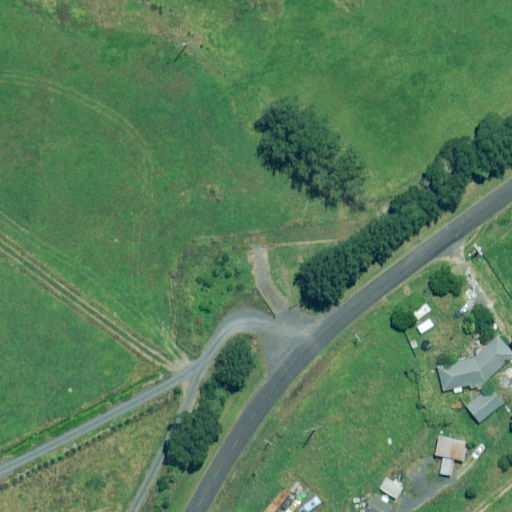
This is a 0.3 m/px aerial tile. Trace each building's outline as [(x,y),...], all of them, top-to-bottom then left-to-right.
[(489,266),(480,273),(495,292),(503,286),(489,266)] [(483,351),(474,344),(468,351),(475,357),(473,359),(438,368),(443,392),(483,382),(511,358),(511,351),(498,337),(483,351)] [(503,404),(490,388),(467,407),(479,423),(503,404)] [(466,442),(439,437),(435,455),(462,460),(466,442)] [(453,462),(444,459),(440,473),(449,475),(453,462)] [(402,488),(386,478),(380,489),(396,499),(402,488)] [(389,511),(392,508),(374,496),(364,511),(389,511)]
